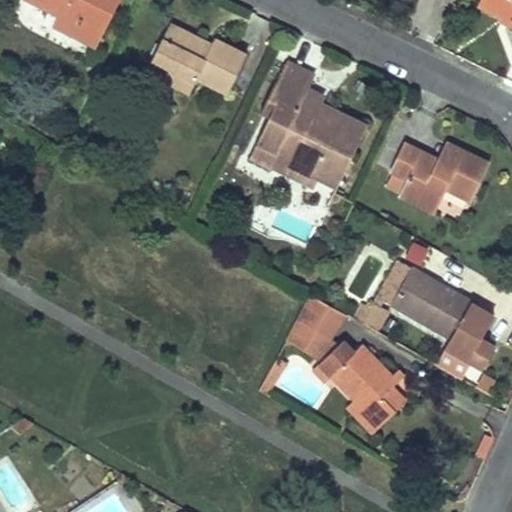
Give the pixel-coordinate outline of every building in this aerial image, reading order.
[(28,0),(43,7),(46,3),(63,11),(78,19),(70,34),(94,47),(117,0),(28,0)] [(511,0),(480,0),(479,4),(511,20),(511,0)] [(63,11),(56,27),(70,34),(78,19),(63,11)] [(170,25),(162,40),(176,47),(184,32),(170,25)] [(162,40),(151,63),(193,86),(198,78),(228,93),(246,55),(214,39),(211,45),(184,32),(176,47),(162,40)] [(269,115),(258,140),(276,149),(274,154),(315,175),(336,186),(365,126),(316,101),(312,107),(300,102),(307,88),(313,76),(286,62),(262,111),(269,115)] [(193,86),(151,63),(146,72),(190,94),(193,86)] [(320,94),(307,88),(300,102),(312,107),(316,101),(320,94)] [(276,149),(258,140),(250,156),(268,165),(270,163),(310,182),(315,175),(274,154),(276,149)] [(446,143),(437,161),(455,169),(463,151),(446,143)] [(400,196),(434,212),(446,188),(471,200),(489,164),(463,151),(455,169),(437,161),(404,144),(391,172),(407,180),(400,196)] [(421,262),(426,245),(410,240),(405,257),(421,262)] [(382,300),(391,305),(411,269),(396,260),(372,303),(379,307),(382,300)] [(411,269),(391,305),(450,338),(444,348),(467,360),(482,369),(494,347),(479,339),(492,317),(469,305),(471,302),(411,269)] [(344,314),(311,295),(297,321),(330,340),(344,314)] [(370,308),(361,303),(353,318),(376,331),(387,311),(379,307),(372,303),(370,308)] [(330,340),(297,321),(288,338),(320,357),(326,346),(330,340)] [(330,340),(326,346),(334,351),(339,345),(330,340)] [(331,375),(355,400),(366,412),(360,418),(374,433),(396,411),(382,396),(391,387),(396,382),(361,345),(354,352),(343,342),(339,345),(334,351),(321,364),(331,375)] [(278,357),(273,367),(282,372),(287,362),(278,357)] [(325,382),(331,375),(321,364),(314,370),(325,382)] [(273,367),(266,379),(275,385),(282,372),(273,367)] [(260,390),(269,395),(275,385),(266,379),(260,390)] [(391,387),(382,396),(396,411),(405,402),(391,387)] [(355,400),(348,407),(360,418),(366,412),(355,400)]
